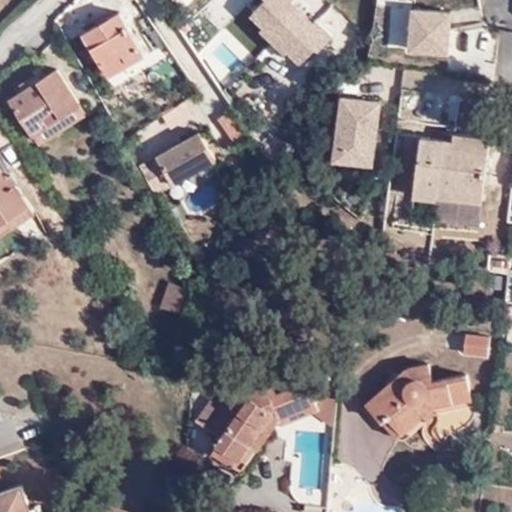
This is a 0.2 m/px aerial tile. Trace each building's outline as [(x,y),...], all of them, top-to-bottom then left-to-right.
[(308,0),(259,0),(253,6),(306,56),(337,27),(308,0)] [(458,1),(445,0),(416,0),(413,41),(455,46),(458,1)] [(92,30),(111,60),(131,47),(139,58),(154,48),(127,8),(92,30)] [(17,97),(43,133),(87,100),(64,66),(17,97)] [(372,82),(411,84),(412,70),(374,67),(372,82)] [(347,87),(337,151),(378,157),(386,92),(347,87)] [(92,108),(87,100),(43,133),(49,138),(92,108)] [(165,189),(225,153),(206,123),(147,160),(165,189)] [(437,198),(438,187),(438,186),(486,191),(492,136),(440,131),(439,140),(421,138),(416,196),(437,198)] [(0,223),(16,212),(22,221),(42,206),(7,158),(0,162),(0,223)] [(484,205),(486,191),(438,186),(438,187),(437,198),(484,205)] [(174,278),(166,303),(185,309),(193,285),(174,278)] [(467,344),(490,348),(492,331),(470,328),(467,344)] [(371,401),(386,417),(395,409),(411,423),(432,405),(439,403),(475,393),(469,372),(440,378),(434,361),(412,364),(371,401)] [(266,420),(274,426),(277,421),(286,409),(306,401),(319,396),(316,390),(311,377),(280,388),(274,374),(244,387),(234,400),(218,389),(199,416),(224,434),(220,439),(227,444),(243,455),(246,450),(266,420)] [(338,418),(340,394),(316,390),(319,396),(306,401),(335,423),(338,418)] [(395,409),(386,417),(410,440),(444,411),(439,403),(432,405),(411,423),(395,409)] [(249,462),(274,426),(266,420),(246,450),(243,455),(227,444),(220,439),(216,447),(240,463),(249,462)] [(0,511),(34,511),(31,502),(23,479),(0,486),(0,511)] [(31,502),(34,511),(48,511),(41,499),(31,502)] [(331,511),(332,502),(309,502),(309,509),(313,511),(331,511)]
